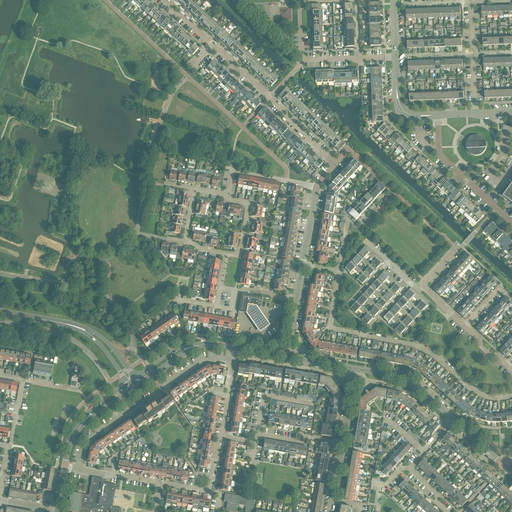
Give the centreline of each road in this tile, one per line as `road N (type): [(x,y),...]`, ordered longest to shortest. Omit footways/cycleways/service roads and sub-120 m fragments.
road 1 (residential): [(511,396),(483,396),(422,347),(332,328),(338,270)]
road 2 (residential): [(334,164),(164,0)]
road 3 (residential): [(236,362),(206,359),(163,386),(90,439),(80,468)]
road 4 (residential): [(395,57),(304,59),(300,0)]
road 5 (residential): [(511,222),(441,156),(438,114)]
road 6 (tertiary): [(133,379),(92,330),(29,318)]
road 7 (tertiary): [(29,318),(90,337),(129,381)]
